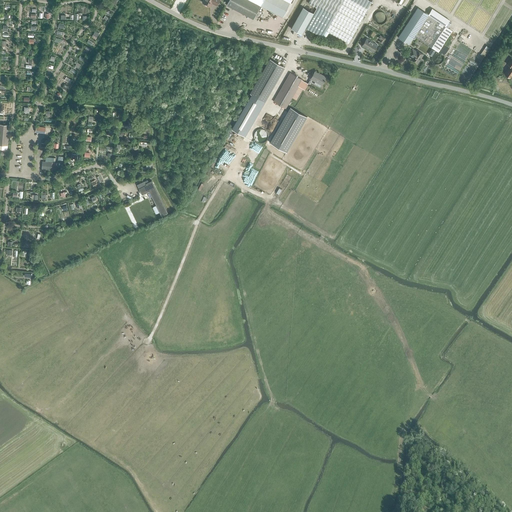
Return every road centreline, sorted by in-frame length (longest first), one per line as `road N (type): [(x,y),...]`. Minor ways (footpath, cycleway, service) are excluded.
road 1 (unclassified): [(149,0),(210,29),(511,104)]
road 2 (track): [(226,175),(271,202),(266,209),(364,267),(422,391),(440,400)]
road 3 (track): [(226,175),(142,349)]
